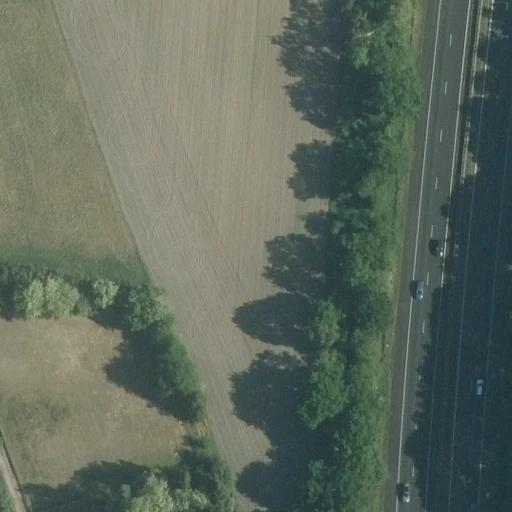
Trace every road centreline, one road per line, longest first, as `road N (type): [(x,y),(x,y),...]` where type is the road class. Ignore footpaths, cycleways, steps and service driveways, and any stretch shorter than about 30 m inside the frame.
road 1 (motorway): [(455,0),(411,511)]
road 2 (motorway): [(465,511),(506,0)]
